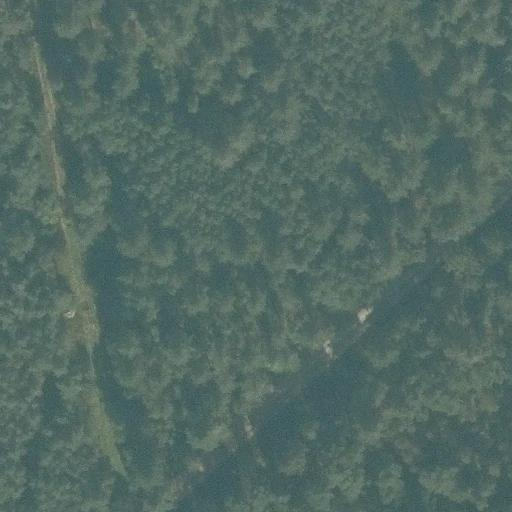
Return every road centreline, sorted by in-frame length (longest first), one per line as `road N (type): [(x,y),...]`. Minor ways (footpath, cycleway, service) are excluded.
road 1 (track): [(146,511),(511,174)]
road 2 (track): [(0,474),(131,511)]
